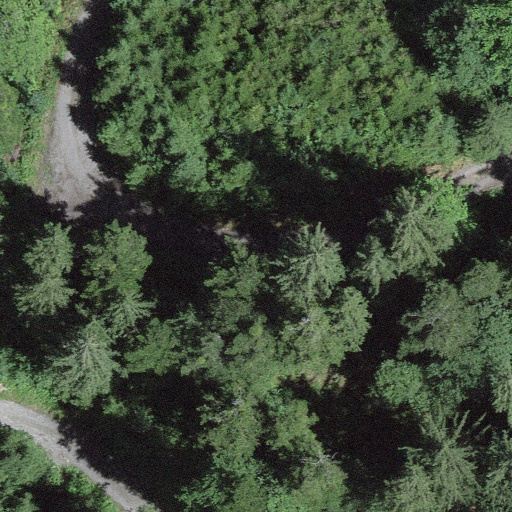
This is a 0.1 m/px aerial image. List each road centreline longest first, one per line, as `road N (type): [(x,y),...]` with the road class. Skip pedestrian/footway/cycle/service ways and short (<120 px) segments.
road 1 (track): [(99,0),(84,41),(74,141),(109,199),(173,237),(275,245),(365,233),(511,174)]
road 2 (track): [(0,415),(50,433),(139,511)]
